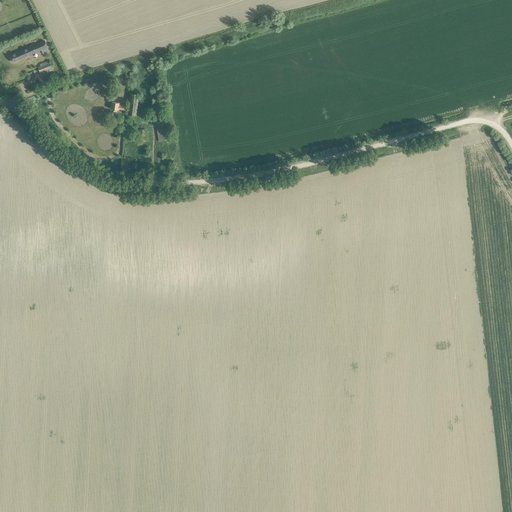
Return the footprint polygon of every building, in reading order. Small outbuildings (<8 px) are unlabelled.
[(44,41),(32,46),(35,52),(41,50),(43,53),(49,51),(44,41)] [(32,46),(11,55),(14,61),(35,52),(32,46)] [(15,66),(18,72),(33,64),(30,58),(15,66)] [(40,72),(51,67),(49,63),(38,68),(40,72)] [(130,93),(128,115),(136,116),(139,94),(130,93)] [(127,111),(128,105),(120,104),(120,102),(112,101),(111,109),(118,110),(119,109),(124,109),(124,110),(127,111)] [(159,141),(172,139),(169,118),(156,120),(159,141)] [(140,142),(146,141),(145,129),(134,130),(134,135),(139,135),(140,142)]
